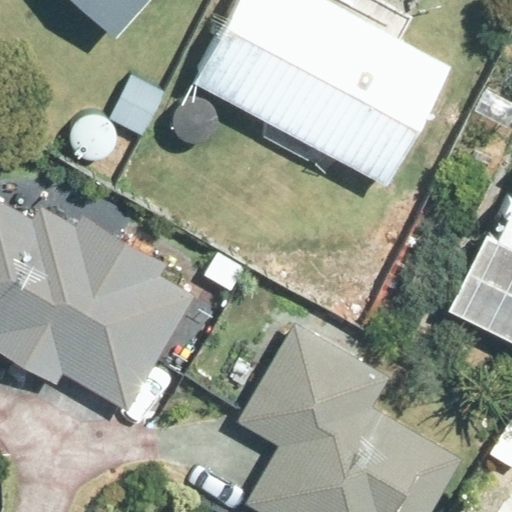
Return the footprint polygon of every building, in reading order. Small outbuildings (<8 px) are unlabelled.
[(68,0),(107,35),(138,0),(68,0)] [(445,63),(326,0),(228,0),(186,79),(381,182),(445,63)] [(0,327),(0,342),(61,377),(67,367),(127,402),(194,290),(164,273),(173,258),(87,206),(78,222),(45,204),(39,216),(0,192),(0,327)] [(511,198),(492,239),(508,248),(497,273),(511,280),(511,198)] [(239,418),(283,442),(251,498),(275,511),(430,511),(464,454),(371,401),(388,370),(296,318),(239,418)]
